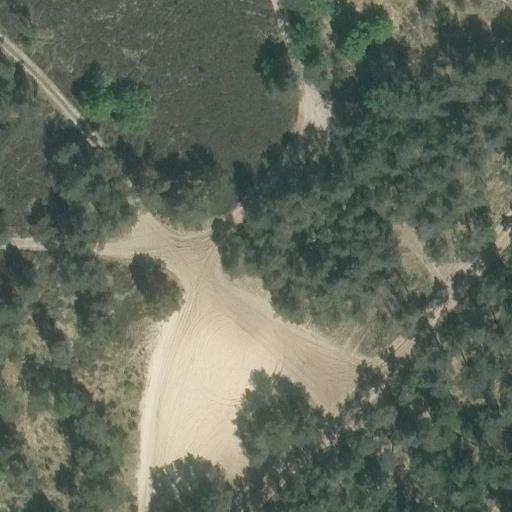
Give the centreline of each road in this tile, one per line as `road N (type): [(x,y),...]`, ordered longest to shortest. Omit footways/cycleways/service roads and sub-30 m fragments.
road 1 (track): [(259,511),(511,223)]
road 2 (track): [(200,274),(122,174),(0,43)]
road 3 (track): [(147,511),(200,274)]
road 4 (track): [(0,243),(114,242),(200,274)]
